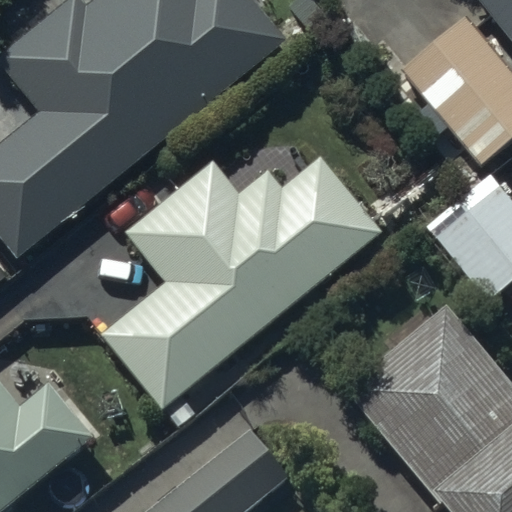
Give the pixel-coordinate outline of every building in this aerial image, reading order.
[(0,150),(0,247),(15,266),(284,47),(246,0),(100,0),(85,13),(76,2),(0,62),(0,71),(38,119),(0,150)] [(511,0),(470,0),(478,10),(399,74),(477,171),(511,143),(511,0)] [(98,341),(160,416),(379,239),(319,164),(281,194),(267,177),(237,201),(211,168),(124,238),(165,290),(98,341)] [(511,287),(511,208),(499,192),(435,245),(487,308),(511,287)] [(511,511),(511,393),(444,311),(343,398),(436,511),(511,511)] [(0,511),(8,511),(91,445),(47,390),(15,415),(0,396),(0,511)] [(260,430),(257,433),(157,511),(252,511),(298,476),(260,430)]
